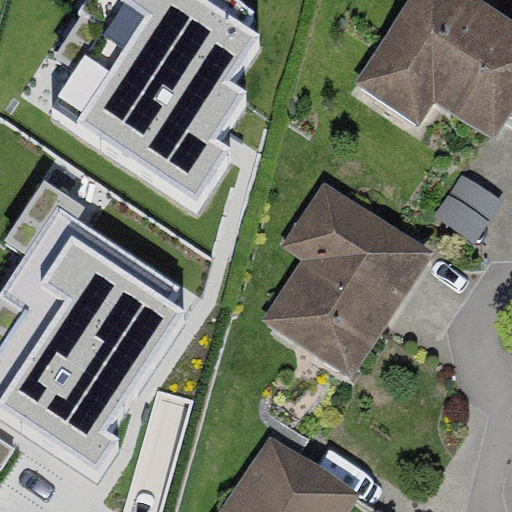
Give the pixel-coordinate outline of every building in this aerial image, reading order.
[(257,22),(227,0),(97,0),(81,22),(107,40),(55,113),(197,214),(233,163),(218,152),(252,106),(233,93),(263,52),(245,39),(257,22)] [(511,103),(511,41),(452,0),(426,0),(362,93),(413,128),(435,97),(490,135),(511,103)] [(349,376),(422,263),(345,213),(272,326),(349,376)] [(183,298),(64,216),(1,306),(26,323),(0,359),(0,415),(100,484),(121,453),(107,443),(187,328),(170,316),(183,298)] [(312,443),(291,429),(235,511),(357,511),(294,470),(312,443)]
